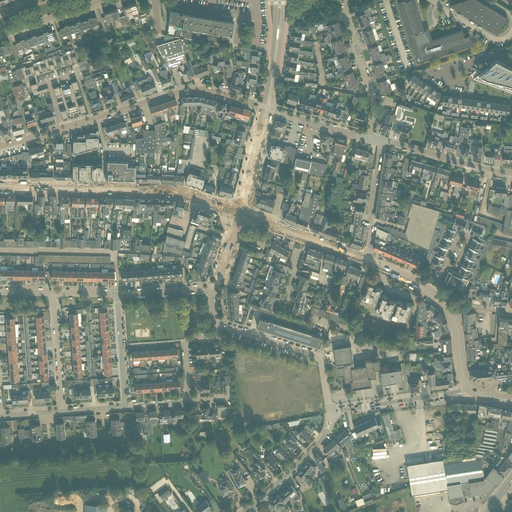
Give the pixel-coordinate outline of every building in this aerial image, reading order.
[(430,41),(426,35),(424,30),(414,0),(409,0),(405,1),(404,0),(403,0),(397,2),(417,63),(472,45),(469,36),(464,37),(462,30),(430,41)] [(507,18),(477,0),(464,0),(449,5),(497,35),(507,18)] [(136,3),(129,6),(132,14),(133,18),(140,16),(136,3)] [(133,18),(132,14),(129,6),(123,8),(125,16),(122,17),(126,27),(127,27),(127,21),(126,19),(129,18),(129,19),(133,18)] [(126,27),(122,17),(119,17),(117,9),(110,12),(113,20),(116,18),(117,22),(120,21),(121,23),(124,28),(126,27)] [(355,16),(357,22),(359,21),(366,19),(368,18),(371,17),(368,9),(362,11),(359,12),(360,14),(355,16)] [(175,32),(178,14),(179,13),(170,11),(167,35),(175,36),(175,32)] [(109,21),(113,20),(110,12),(103,14),(106,22),(103,23),(105,28),(108,27),(107,25),(110,24),(109,21)] [(229,45),(233,22),(181,13),(181,15),(178,14),(175,32),(175,36),(179,37),(186,38),(224,44),(229,45)] [(99,27),(98,22),(96,17),(92,19),(92,17),(89,18),(93,29),(99,27)] [(93,29),(89,18),(87,19),(88,20),(84,21),(86,28),(86,29),(87,30),(91,29),(91,31),(93,30),(93,29)] [(368,18),(366,19),(359,21),(361,27),(368,25),(369,27),(375,25),(374,22),(370,24),(368,18)] [(333,20),(323,24),(324,26),(327,25),(329,31),(331,30),(339,28),(341,27),(339,21),(334,23),(333,20)] [(86,28),(84,21),(80,22),(80,21),(78,22),(81,34),(84,33),(83,30),(86,29),(86,28)] [(76,24),(72,25),(74,32),(75,35),(79,34),(80,38),(79,39),(81,46),(85,44),(84,43),(83,39),(81,34),(78,22),(75,23),(76,24)] [(68,25),(66,26),(68,34),(69,38),(70,41),(71,43),(74,42),(72,36),(71,33),(74,32),(72,25),(68,26),(68,25)] [(376,28),(375,25),(369,27),(369,30),(362,32),(364,38),(374,35),(372,29),(376,28)] [(68,34),(66,26),(63,26),(64,28),(60,29),(60,31),(57,32),(60,39),(63,38),(62,36),(66,35),(67,39),(69,38),(68,34)] [(340,33),(339,28),(331,30),(329,31),(330,34),(327,35),(326,36),(323,39),(324,42),(328,41),(334,38),(333,36),(340,33)] [(47,31),(45,32),(49,44),(52,43),(50,40),(54,39),(54,40),(58,39),(55,32),(52,33),(52,31),(51,29),(47,30),(47,31)] [(291,39),(294,39),(301,40),(302,33),(309,35),(309,31),(295,29),(295,32),(292,32),(291,39)] [(49,44),(45,32),(43,33),(43,34),(40,35),(42,42),(46,41),(47,45),(49,44)] [(110,34),(102,38),(105,44),(113,40),(110,34)] [(183,51),(182,47),(179,37),(175,36),(167,35),(163,34),(165,42),(156,45),(159,50),(161,55),(163,57),(174,54),(174,53),(183,51)] [(42,42),(40,35),(36,36),(36,35),(33,36),(36,44),(37,47),(37,49),(39,48),(39,47),(40,46),(39,43),(42,42)] [(376,40),(374,35),(364,38),(366,43),(371,42),(372,44),(379,42),(378,39),(376,40)] [(36,44),(33,36),(31,37),(31,38),(28,39),(30,46),(34,45),(34,48),(37,47),(36,44)] [(189,45),(186,38),(179,37),(182,47),(189,45)] [(335,41),(334,38),(328,41),(328,43),(330,43),(332,48),(334,48),(344,44),(342,39),(335,41)] [(24,39),(21,40),(24,48),(25,52),(28,52),(31,50),(30,46),(28,39),(24,40),(24,39)] [(313,46),(314,42),(301,40),(294,39),(293,42),(291,42),(289,49),(292,49),(299,50),(300,50),(299,50),(300,44),(313,46)] [(16,44),(13,45),(14,50),(16,55),(19,54),(23,52),(25,52),(24,48),(21,40),(19,41),(19,42),(16,43),(16,44)] [(380,45),(379,42),(372,44),(373,47),(368,49),(370,54),(379,51),(377,46),(380,45)] [(346,50),(344,44),(334,48),(336,53),(334,54),(335,57),(342,54),(341,52),(346,50)] [(10,46),(8,47),(8,45),(4,47),(3,45),(1,46),(4,55),(4,57),(6,56),(7,55),(12,54),(10,46)] [(243,47),(242,52),(244,52),(249,53),(247,60),(247,61),(258,62),(259,58),(258,58),(258,57),(259,56),(259,55),(256,55),(256,56),(253,55),(251,55),(250,55),(250,53),(251,49),(243,47)] [(77,60),(73,49),(69,51),(70,53),(66,54),(66,52),(65,52),(69,63),(70,63),(69,62),(72,61),(72,62),(77,60)] [(312,52),(300,50),(299,50),(292,49),(292,52),(289,52),(288,59),(290,59),(291,59),(298,61),(298,60),(299,54),(312,56),(312,52)] [(150,51),(144,54),(147,60),(153,57),(150,51)] [(182,61),(185,60),(186,59),(183,51),(174,53),(174,54),(163,57),(169,70),(179,66),(184,80),(190,78),(188,71),(185,72),(183,64),(182,61)] [(384,56),(383,54),(380,54),(379,51),(370,54),(372,60),(378,58),(379,60),(386,58),(385,55),(384,56)] [(69,63),(65,52),(62,53),(63,55),(59,56),(58,54),(62,66),(62,65),(62,64),(64,63),(65,65),(69,63)] [(62,66),(58,54),(55,56),(55,58),(52,59),(51,57),(55,68),(54,67),(57,66),(57,67),(62,66)] [(342,57),(342,54),(335,57),(330,58),(331,61),(338,59),(340,64),(349,61),(347,55),(342,57)] [(161,55),(158,56),(163,66),(164,65),(166,69),(166,71),(169,70),(163,57),(161,55)] [(220,70),(218,62),(214,63),(212,55),(207,56),(211,68),(213,68),(214,72),(220,70)] [(50,56),(43,59),(44,59),(43,59),(47,71),(47,69),(50,68),(50,70),(52,69),(55,68),(51,57),(50,57),(50,56)] [(134,61),(132,56),(124,60),(126,64),(129,63),(133,69),(138,67),(137,65),(134,61)] [(384,65),(387,64),(386,61),(389,60),(388,57),(386,58),(379,60),(380,63),(373,65),(375,71),(383,68),(383,69),(385,68),(384,65)] [(149,67),(144,58),(140,61),(145,70),(149,67)] [(47,71),(43,59),(40,61),(41,63),(37,64),(36,62),(40,73),(40,72),(42,71),(43,72),(47,71)] [(202,75),(197,63),(196,64),(194,64),(194,65),(192,66),(190,59),(186,60),(191,76),(195,75),(196,78),(202,75)] [(299,71),(300,65),(310,66),(311,62),(298,60),(298,61),(291,59),(290,59),(290,62),(287,62),(286,69),(289,70),(289,69),(296,71),(299,71)] [(511,68),(496,60),(490,65),(474,79),(511,93),(511,68)] [(209,73),(207,68),(205,63),(204,64),(203,61),(200,62),(197,63),(202,75),(209,73)] [(242,64),(242,66),(249,67),(250,67),(251,67),(251,72),(250,73),(258,74),(259,71),(258,71),(259,66),(258,66),(258,65),(258,64),(259,64),(258,64),(243,61),(242,64)] [(351,67),(349,61),(340,64),(336,65),(338,71),(337,71),(337,74),(345,72),(344,69),(351,67)] [(40,73),(36,62),(33,63),(33,65),(30,67),(32,74),(35,74),(35,75),(40,73)] [(163,66),(159,68),(161,70),(162,70),(167,85),(169,85),(170,85),(171,85),(172,84),(173,84),(170,76),(168,76),(166,71),(166,69),(164,65),(163,66)] [(32,74),(30,67),(26,68),(25,66),(21,67),(25,82),(29,81),(28,75),(29,75),(29,76),(32,74)] [(153,68),(151,69),(154,76),(156,80),(159,79),(161,87),(162,87),(163,87),(164,87),(165,86),(167,85),(162,70),(161,70),(159,71),(161,78),(159,79),(153,68)] [(384,74),(383,69),(383,68),(375,71),(373,72),(375,77),(380,76),(381,78),(387,76),(386,73),(384,74)] [(298,81),(299,75),(308,76),(309,73),(299,71),(296,71),(289,69),(289,70),(288,73),(286,72),(284,79),(294,81),(298,81)] [(230,82),(228,90),(229,90),(229,91),(230,91),(231,91),(234,91),(238,77),(239,73),(237,72),(235,73),(234,75),(233,77),(234,78),(233,83),(232,82),(230,82)] [(346,74),(345,72),(337,74),(335,75),(337,78),(344,76),(345,81),(347,80),(355,78),(353,72),(346,74)] [(238,77),(234,91),(236,92),(237,93),(238,93),(239,93),(242,86),(243,86),(244,81),(242,81),(243,78),(241,78),(241,77),(242,74),(239,73),(238,77)] [(247,77),(247,78),(249,78),(248,84),(250,84),(251,84),(250,86),(250,91),(254,91),(256,85),(257,82),(256,82),(256,81),(257,79),(256,79),(256,78),(256,76),(257,76),(257,75),(255,75),(248,74),(247,77)] [(391,75),(387,76),(381,78),(382,81),(377,83),(378,89),(381,88),(380,88),(388,85),(386,80),(392,78),(391,75)] [(412,85),(417,78),(413,75),(408,82),(412,85)] [(147,78),(147,79),(144,80),(150,92),(156,89),(150,76),(147,78)] [(357,77),(355,78),(347,80),(345,81),(344,81),(346,87),(347,86),(348,89),(357,91),(355,87),(354,87),(354,84),(359,83),(357,77)] [(416,88),(421,80),(417,78),(412,85),(416,88)] [(150,92),(144,80),(144,79),(138,82),(137,80),(133,82),(134,86),(137,90),(141,88),(144,95),(150,92)] [(420,90),(425,83),(421,80),(416,88),(420,90)] [(38,87),(37,86),(36,83),(31,84),(29,81),(25,82),(27,88),(30,87),(31,89),(32,89),(34,95),(42,92),(41,90),(37,91),(36,88),(38,87)] [(74,91),(79,89),(76,81),(71,82),(72,84),(69,85),(73,98),(76,97),(74,91)] [(424,93),(429,86),(425,83),(420,90),(424,93)] [(25,95),(24,90),(22,84),(13,87),(16,98),(25,95)] [(73,98),(69,85),(66,86),(66,84),(61,85),(63,94),(68,93),(70,99),(73,98)] [(390,84),(388,85),(380,88),(381,88),(382,93),(389,91),(390,94),(397,92),(396,89),(392,90),(390,84)] [(63,94),(61,85),(60,86),(61,87),(59,88),(58,86),(53,88),(55,97),(61,95),(62,101),(63,102),(66,101),(63,94)] [(96,105),(91,91),(90,87),(90,85),(89,86),(86,87),(90,99),(88,100),(90,107),(91,107),(92,107),(93,107),(94,106),(96,105)] [(114,95),(113,92),(111,93),(109,86),(106,87),(110,101),(112,100),(113,101),(114,100),(115,100),(115,99),(114,95)] [(135,99),(132,92),(129,86),(125,88),(128,93),(125,94),(129,102),(135,99)] [(428,96),(433,89),(429,86),(424,93),(428,96)] [(316,102),(314,109),(315,109),(315,110),(317,110),(318,110),(320,110),(325,95),(326,90),(323,89),(322,94),(319,103),(316,102)] [(432,99),(437,91),(433,89),(428,96),(432,99)] [(100,99),(99,96),(97,97),(95,90),(91,91),(96,105),(98,105),(99,105),(100,105),(101,104),(100,99)] [(129,102),(125,94),(123,95),(121,90),(117,92),(123,105),(129,102)] [(313,94),(314,92),(311,91),(311,94),(310,93),(306,107),(309,108),(309,109),(312,110),(314,101),(312,100),(313,94)] [(436,101),(441,94),(437,91),(432,99),(436,101)] [(301,99),(302,94),(297,92),(296,95),(294,95),(289,93),(287,101),(296,104),(298,98),(301,99)] [(306,107),(310,93),(307,92),(305,99),(302,98),(301,101),(300,106),(303,107),(303,106),(306,107)] [(86,111),(83,102),(78,104),(76,98),(76,97),(73,98),(77,111),(79,111),(80,113),(86,111)] [(77,111),(73,98),(70,99),(72,106),(68,107),(67,107),(70,116),(76,114),(75,112),(77,111)] [(204,106),(202,114),(205,115),(205,112),(208,113),(209,108),(211,100),(206,98),(204,106)] [(338,101),(334,115),(337,116),(336,117),(339,118),(340,117),(340,116),(343,117),(347,118),(349,111),(345,110),(339,108),(341,102),(340,102),(341,100),(338,99),(338,101)] [(215,109),(216,106),(217,102),(211,100),(209,108),(210,108),(209,113),(210,114),(210,115),(211,115),(214,121),(215,114),(216,110),(215,109)] [(334,115),(338,101),(334,100),(333,107),(330,106),(327,114),(330,115),(331,114),(334,115)] [(414,105),(399,100),(397,105),(412,111),(414,105)] [(67,107),(68,107),(66,101),(63,102),(65,108),(59,110),(62,118),(68,116),(67,115),(69,114),(70,116),(67,107)] [(170,101),(165,103),(168,111),(168,110),(170,116),(175,115),(170,101)] [(52,111),(55,110),(52,102),(49,103),(50,105),(47,106),(49,112),(45,113),(47,120),(54,118),(52,111)] [(217,110),(216,113),(220,114),(219,117),(223,118),(224,114),(225,109),(224,109),(225,104),(219,102),(218,107),(217,110)] [(165,111),(168,111),(165,103),(159,104),(164,118),(165,121),(168,120),(165,111)] [(155,106),(154,106),(157,114),(160,113),(162,119),(162,122),(164,121),(165,121),(164,118),(159,104),(155,106)] [(230,105),(227,115),(227,116),(227,115),(233,117),(234,116),(234,115),(236,107),(230,105)] [(154,106),(149,108),(154,122),(156,121),(154,115),(157,114),(154,106)] [(240,117),(243,109),(236,107),(234,115),(234,116),(237,117),(236,118),(240,119),(240,117)] [(246,121),(249,111),(243,109),(240,117),(240,119),(246,121)] [(395,112),(390,111),(386,109),(381,124),(382,125),(381,126),(382,128),(383,128),(383,129),(390,131),(395,112)] [(22,127),(20,117),(18,110),(17,110),(16,110),(16,111),(15,111),(14,112),(14,113),(13,113),(13,114),(13,115),(13,116),(14,118),(9,119),(11,125),(16,124),(17,128),(12,129),(14,135),(24,132),(23,127),(22,127)] [(31,118),(30,116),(28,111),(25,112),(26,117),(27,120),(26,120),(27,126),(35,124),(33,118),(31,118)] [(47,120),(45,113),(42,114),(41,111),(38,112),(39,115),(41,122),(47,120)] [(356,112),(353,121),(360,123),(360,122),(362,123),(363,121),(364,116),(365,113),(360,112),(360,113),(356,112)] [(141,123),(142,123),(139,116),(130,119),(132,126),(141,123)] [(1,130),(1,133),(3,138),(9,136),(6,120),(2,121),(3,129),(1,130)] [(277,138),(281,122),(276,120),(273,128),(276,129),(274,136),(271,135),(270,142),(278,144),(280,139),(277,138)] [(166,141),(164,121),(162,122),(154,125),(155,130),(154,141),(155,141),(162,141),(166,141)] [(130,133),(128,127),(126,128),(125,123),(124,122),(115,125),(117,131),(117,134),(121,133),(120,130),(124,129),(125,128),(127,134),(128,133),(127,143),(132,143),(130,133)] [(284,132),(287,123),(281,122),(277,138),(280,139),(281,133),(283,133),(284,132)] [(234,125),(231,125),(228,124),(227,127),(235,129),(233,135),(236,136),(244,137),(245,131),(236,129),(237,126),(234,125)] [(411,132),(412,128),(409,127),(408,128),(404,127),(405,126),(397,124),(395,132),(403,135),(403,136),(408,137),(410,131),(411,132)] [(114,135),(117,134),(115,125),(106,127),(102,127),(102,129),(103,135),(104,139),(106,143),(109,143),(108,138),(110,137),(110,133),(113,132),(114,135)] [(467,141),(467,140),(464,139),(464,136),(465,136),(466,130),(467,131),(467,130),(466,130),(467,128),(460,126),(460,129),(459,138),(458,143),(459,142),(462,143),(461,148),(462,149),(461,153),(467,155),(469,147),(471,147),(471,142),(467,141)] [(448,149),(453,131),(454,129),(451,129),(451,131),(450,131),(449,133),(448,136),(444,136),(444,140),(445,140),(443,148),(448,149)] [(98,141),(98,130),(96,130),(96,132),(89,132),(89,134),(83,134),(83,136),(77,136),(77,137),(72,137),(72,144),(72,155),(73,155),(73,154),(98,147),(98,148),(100,148),(100,150),(102,150),(102,144),(101,144),(101,141),(98,141)] [(154,141),(155,130),(143,130),(143,138),(136,139),(136,143),(136,152),(144,152),(147,152),(154,152),(155,141),(154,141)] [(442,140),(443,137),(443,134),(432,131),(431,135),(430,139),(429,144),(436,146),(437,144),(441,145),(442,140)] [(192,135),(185,134),(183,141),(191,143),(192,135)] [(323,134),(321,142),(325,143),(323,148),(327,150),(329,145),(330,140),(329,140),(330,136),(327,135),(326,134),(325,134),(324,134),(323,134)] [(226,139),(225,143),(228,144),(228,143),(235,145),(235,142),(242,144),(244,137),(236,136),(233,135),(232,140),(226,139)] [(341,142),(342,139),(336,137),(334,145),(335,145),(333,152),(339,153),(341,147),(342,143),(341,142)] [(344,152),(345,148),(346,148),(347,147),(347,146),(347,145),(346,144),(347,140),(342,139),(341,142),(342,143),(341,147),(339,153),(337,159),(340,161),(342,156),(344,152)] [(473,156),(481,157),(481,153),(482,153),(482,150),(482,146),(481,146),(481,144),(477,144),(477,143),(475,143),(475,140),(472,140),(471,153),(474,153),(473,156)] [(55,146),(52,146),(52,151),(55,151),(62,151),(62,143),(62,141),(55,142),(55,143),(55,146)] [(161,150),(162,145),(162,141),(155,141),(154,152),(154,155),(154,158),(156,158),(157,150),(161,150)] [(295,155),(296,149),(291,147),(289,146),(289,147),(284,146),(284,147),(274,145),(274,146),(271,145),(270,149),(271,150),(269,157),(268,156),(268,157),(271,157),(270,159),(292,165),(295,155)] [(41,146),(35,148),(37,155),(44,153),(41,146)] [(33,156),(37,155),(35,148),(28,150),(29,151),(26,152),(26,159),(27,165),(31,164),(30,158),(33,158),(33,156)] [(360,158),(363,150),(356,148),(354,156),(360,158)] [(486,154),(486,159),(494,159),(494,156),(497,156),(498,148),(493,148),(491,148),(490,151),(487,151),(486,154)] [(511,153),(511,154),(511,152),(511,151),(509,151),(508,151),(508,149),(504,149),(503,163),(511,163),(511,153)] [(363,150),(360,158),(362,158),(367,160),(366,160),(371,162),(373,155),(369,154),(369,152),(363,150)] [(397,161),(398,155),(393,154),(385,152),(384,158),(392,160),(397,161)] [(294,162),(293,169),(302,171),(301,175),(300,177),(300,179),(308,181),(309,173),(310,173),(313,174),(318,175),(323,176),(324,176),(326,169),(327,165),(312,161),(296,157),(294,162)] [(392,163),(392,160),(384,158),(383,164),(396,167),(396,163),(392,163)] [(135,181),(135,174),(135,166),(127,165),(128,161),(120,161),(120,159),(106,159),(106,160),(106,169),(107,169),(107,172),(106,172),(105,180),(112,181),(112,180),(113,180),(113,181),(135,181)] [(415,169),(417,161),(412,159),(408,172),(411,173),(412,169),(415,169)] [(279,164),(278,163),(271,161),(270,165),(267,165),(264,177),(273,180),(275,173),(277,173),(279,164)] [(419,176),(422,168),(423,163),(417,161),(415,169),(417,170),(416,175),(419,176)] [(102,180),(102,164),(72,163),(72,180),(91,180),(91,178),(95,178),(95,180),(102,180)] [(178,184),(181,167),(181,164),(181,163),(178,163),(176,175),(175,174),(173,183),(178,184)] [(428,173),(431,165),(425,163),(421,176),(424,177),(426,172),(428,173)] [(38,180),(38,172),(38,169),(31,169),(31,164),(27,165),(27,171),(31,170),(32,172),(31,172),(30,179),(38,180)] [(182,176),(183,169),(184,167),(187,168),(187,165),(181,164),(181,167),(178,184),(183,185),(184,176),(182,176)] [(433,180),(435,171),(436,167),(431,165),(428,173),(426,180),(429,181),(430,179),(433,180)] [(441,177),(444,169),(438,167),(434,180),(438,181),(439,176),(441,177)] [(46,171),(44,171),(44,180),(53,180),(53,172),(54,172),(54,168),(49,168),(46,168),(46,171)] [(447,179),(448,175),(450,170),(444,169),(441,177),(444,178),(442,183),(446,184),(447,179)] [(193,172),(189,171),(188,174),(187,173),(186,177),(185,182),(186,182),(186,184),(187,184),(186,185),(190,186),(190,185),(192,185),(191,186),(195,187),(195,186),(197,187),(196,188),(200,189),(200,188),(201,188),(203,182),(204,179),(192,175),(193,172)] [(220,188),(218,193),(224,195),(231,172),(229,172),(227,171),(225,178),(223,185),(221,184),(220,188)] [(233,184),(236,172),(231,171),(231,172),(224,195),(230,196),(233,188),(230,187),(231,183),(233,184)] [(352,183),(351,190),(360,192),(365,192),(366,189),(367,189),(367,187),(368,187),(368,182),(367,182),(368,176),(366,175),(367,172),(366,172),(359,171),(359,174),(360,175),(359,184),(352,183)] [(390,175),(390,173),(382,172),(381,178),(386,178),(394,180),(394,176),(390,175)] [(212,194),(214,190),(215,187),(208,184),(210,180),(211,176),(207,174),(205,178),(207,179),(202,191),(212,194)] [(455,185),(458,177),(452,175),(450,179),(449,183),(455,185)] [(461,186),(462,183),(464,179),(458,177),(455,185),(454,190),(452,196),(454,197),(456,191),(457,187),(457,185),(461,186)] [(479,187),(480,183),(474,181),(470,195),(476,196),(479,187)] [(388,188),(388,186),(380,185),(379,191),(384,191),(392,193),(393,189),(388,188)] [(496,187),(496,192),(496,195),(506,195),(506,188),(496,187)] [(298,221),(296,225),(304,228),(306,229),(306,228),(308,224),(308,222),(310,216),(313,217),(319,195),(314,194),(312,202),(309,202),(312,192),(305,191),(301,207),(299,218),(298,221)] [(264,207),(268,199),(264,197),(265,193),(261,192),(259,198),(260,199),(258,205),(264,207)] [(353,201),(353,202),(362,203),(362,200),(366,200),(367,193),(362,193),(358,192),(358,196),(354,196),(353,201)] [(394,194),(392,194),(384,192),(379,192),(378,198),(386,199),(393,200),(394,194)] [(511,194),(509,195),(508,199),(504,198),(503,205),(507,206),(506,209),(507,209),(511,210),(511,202),(511,194)] [(14,208),(14,203),(14,201),(14,196),(6,196),(5,201),(5,203),(5,208),(8,208),(14,208)] [(24,210),(25,196),(17,196),(17,201),(17,208),(22,208),(22,210),(24,210)] [(32,209),(32,201),(33,196),(25,196),(24,210),(28,210),(27,212),(31,212),(31,209),(32,209)] [(44,205),(44,202),(45,197),(38,196),(38,204),(34,204),(34,212),(38,212),(38,210),(41,210),(41,205),(44,205)] [(56,206),(56,202),(56,197),(50,197),(50,206),(46,206),(44,207),(45,219),(49,219),(49,213),(57,213),(57,206),(56,206)] [(274,204),(276,199),(272,198),(272,200),(268,199),(264,207),(271,210),(273,204),(274,204)] [(386,201),(386,199),(378,198),(377,204),(382,205),(390,206),(391,202),(386,201)] [(132,208),(133,200),(124,199),(124,208),(132,208)] [(153,207),(153,204),(153,199),(144,199),(144,207),(144,218),(147,218),(147,211),(152,211),(152,214),(153,214),(154,214),(155,207),(153,207)] [(156,209),(159,209),(159,208),(159,199),(155,199),(155,204),(155,207),(154,214),(153,214),(152,225),(156,225),(156,222),(156,220),(161,220),(161,215),(159,215),(157,215),(156,213),(156,209)] [(161,220),(160,222),(163,222),(165,222),(167,220),(167,218),(169,218),(169,210),(167,210),(168,207),(173,207),(174,207),(176,201),(173,201),(173,200),(165,199),(164,207),(164,209),(164,215),(161,215),(161,220)] [(182,211),(184,202),(178,201),(176,206),(176,208),(174,213),(174,214),(178,215),(180,210),(182,211)] [(283,202),(281,210),(286,211),(286,213),(287,213),(284,221),(289,223),(292,215),(290,214),(291,212),(293,212),(296,206),(296,204),(294,204),(294,203),(290,201),(289,204),(283,202)] [(353,202),(352,208),(356,209),(355,213),(362,214),(364,214),(365,207),(362,206),(362,203),(353,202)] [(436,225),(437,220),(440,211),(412,203),(410,210),(408,217),(410,217),(407,226),(406,232),(409,240),(428,249),(430,244),(431,239),(434,230),(436,225)] [(211,216),(212,214),(208,212),(208,211),(203,209),(203,210),(200,210),(201,208),(196,206),(190,221),(207,227),(210,220),(212,221),(213,217),(211,216)] [(296,216),(299,208),(296,207),(293,215),(292,215),(289,223),(294,225),(297,217),(296,216)] [(392,218),(393,214),(384,212),(376,211),(375,217),(379,218),(379,219),(383,220),(384,216),(392,218)] [(363,241),(366,228),(366,226),(361,225),(362,214),(355,213),(355,212),(353,225),(352,232),(351,235),(352,235),(352,237),(352,239),(353,239),(350,245),(360,249),(361,248),(363,241)] [(311,228),(310,231),(317,233),(320,226),(324,216),(317,213),(313,223),(312,226),(311,228)] [(330,226),(330,225),(329,224),(331,218),(324,216),(320,226),(317,233),(335,240),(338,232),(327,229),(329,225),(330,226)] [(468,226),(471,220),(457,216),(457,218),(456,218),(456,217),(453,225),(458,227),(458,228),(459,229),(460,229),(461,229),(462,230),(462,229),(463,229),(465,225),(468,226)] [(453,227),(437,220),(436,225),(444,228),(442,233),(447,235),(453,238),(453,237),(454,237),(456,233),(455,233),(455,232),(456,232),(450,229),(451,226),(453,227)] [(482,228),(484,224),(471,220),(468,226),(471,228),(469,232),(470,232),(471,232),(470,233),(471,234),(473,234),(474,235),(474,234),(479,236),(483,228),(482,228)] [(164,245),(162,252),(166,253),(167,251),(180,255),(182,250),(184,244),(185,239),(185,238),(182,237),(183,231),(175,228),(168,226),(166,234),(167,234),(164,245)] [(121,227),(120,238),(130,239),(131,228),(121,227)] [(393,233),(391,228),(390,227),(387,228),(389,233),(388,237),(391,238),(391,237),(394,239),(395,236),(392,234),(393,233)] [(381,253),(386,242),(388,237),(389,233),(385,231),(377,228),(375,241),(377,242),(374,249),(381,253)] [(446,238),(447,235),(442,233),(434,230),(431,239),(434,241),(436,236),(442,238),(440,243),(443,244),(443,245),(449,247),(450,245),(451,243),(452,241),(446,238)] [(212,239),(213,237),(206,235),(205,237),(207,238),(206,240),(207,241),(206,244),(214,246),(216,241),(212,239)] [(265,254),(264,257),(268,258),(271,251),(275,253),(279,244),(278,244),(276,243),(277,239),(274,238),(272,244),(270,243),(268,248),(265,254)] [(485,246),(483,250),(486,252),(487,249),(488,248),(490,244),(491,240),(488,239),(487,241),(478,238),(480,239),(479,242),(473,239),(472,240),(470,244),(471,244),(470,245),(476,248),(479,249),(481,244),(485,246)] [(442,247),(443,245),(443,244),(440,243),(434,241),(431,239),(430,244),(428,249),(432,250),(434,245),(439,248),(437,252),(439,253),(439,254),(445,256),(445,255),(446,255),(448,251),(447,251),(448,250),(442,247)] [(284,247),(281,246),(283,242),(279,241),(278,244),(279,244),(275,253),(275,254),(281,256),(284,247)] [(387,255),(391,247),(388,246),(389,243),(386,242),(381,253),(387,255)] [(212,252),(214,246),(206,244),(205,247),(204,246),(203,249),(204,249),(212,252)] [(285,244),(284,247),(281,256),(279,260),(285,262),(286,259),(289,250),(287,249),(288,245),(285,244)] [(486,252),(483,258),(491,261),(492,260),(491,260),(495,249),(496,249),(497,246),(496,246),(493,244),(491,249),(488,248),(487,249),(486,252)] [(393,258),(397,251),(396,250),(397,248),(391,245),(391,247),(387,255),(393,258)] [(495,249),(491,260),(492,260),(499,263),(499,262),(503,251),(504,248),(503,247),(500,246),(499,250),(496,249),(495,249)] [(503,251),(499,262),(505,264),(506,264),(511,249),(510,249),(508,247),(506,252),(503,251)] [(311,264),(316,250),(309,248),(304,262),(308,263),(307,266),(311,267),(312,265),(311,264)] [(400,261),(404,251),(398,248),(397,251),(393,258),(400,261)] [(481,255),(479,260),(482,261),(483,258),(486,252),(483,250),(479,249),(476,248),(475,251),(469,248),(468,250),(467,252),(466,254),(472,257),(475,258),(477,253),(481,255)] [(210,258),(212,252),(204,249),(202,255),(210,258)] [(244,249),(242,255),(250,258),(251,255),(252,255),(253,252),(244,249)] [(438,257),(439,254),(439,253),(437,252),(432,250),(428,249),(425,259),(429,260),(430,257),(434,259),(432,261),(432,262),(433,262),(433,264),(432,263),(432,264),(436,265),(437,264),(441,266),(441,265),(442,263),(443,262),(443,261),(444,259),(438,257)] [(320,261),(321,257),(323,253),(316,250),(311,264),(312,265),(311,267),(313,268),(315,261),(314,261),(315,260),(320,261)] [(406,263),(410,253),(404,251),(400,261),(406,263)] [(412,266),(415,258),(416,256),(410,253),(406,263),(412,266)] [(334,265),(337,257),(335,256),(326,254),(324,261),(325,262),(323,268),(329,269),(327,274),(332,276),(332,274),(333,271),(335,265),(334,265)] [(208,263),(210,258),(202,255),(201,258),(200,258),(199,260),(208,263)] [(249,260),(250,258),(242,255),(240,261),(249,264),(250,261),(249,260)] [(420,264),(421,261),(423,262),(424,259),(416,255),(416,256),(415,258),(412,266),(418,268),(420,264)] [(336,274),(342,259),(337,257),(334,265),(335,265),(333,271),(332,274),(336,274)] [(477,264),(475,269),(478,270),(482,261),(479,260),(475,258),(472,257),(471,260),(465,257),(465,258),(465,259),(464,258),(462,262),(463,263),(462,263),(462,264),(468,266),(471,267),(473,263),(477,264)] [(342,259),(337,273),(340,274),(343,268),(345,269),(346,266),(348,261),(342,259)] [(206,269),(208,263),(199,260),(198,263),(199,264),(198,266),(206,269)] [(248,266),(249,264),(240,261),(238,266),(246,269),(247,266),(248,266)] [(204,275),(206,269),(198,266),(197,269),(193,268),(192,271),(195,272),(204,275)] [(245,272),(246,269),(238,266),(236,272),(245,275),(246,272),(245,272)] [(343,276),(341,284),(344,285),(346,280),(348,280),(350,276),(352,277),(355,268),(349,266),(348,270),(346,275),(346,277),(343,276)] [(467,276),(469,272),(472,273),(470,278),(474,280),(478,270),(475,269),(471,267),(468,266),(467,269),(461,266),(461,267),(460,269),(459,271),(458,273),(467,277),(468,277),(467,276)] [(281,273),(282,270),(273,267),(270,275),(279,278),(280,275),(284,276),(285,274),(281,273)] [(366,277),(362,276),(360,275),(360,274),(361,270),(355,268),(352,277),(358,279),(356,283),(359,284),(357,288),(356,292),(360,294),(363,284),(366,277)] [(47,271),(44,271),(38,271),(37,279),(44,280),(44,277),(47,277),(47,271)] [(128,280),(128,272),(124,272),(124,271),(119,272),(120,277),(122,277),(122,281),(128,280)] [(244,278),(245,275),(236,272),(234,277),(242,280),(243,277),(244,278)] [(453,287),(457,277),(451,275),(452,273),(448,272),(445,280),(448,282),(447,283),(447,284),(451,286),(453,287)] [(308,285),(311,275),(310,274),(309,276),(302,273),(301,276),(297,275),(296,277),(301,279),(299,282),(308,285)] [(279,278),(270,275),(267,274),(265,280),(266,280),(268,281),(279,285),(278,285),(281,286),(282,283),(278,282),(279,278)] [(241,283),(242,280),(234,277),(232,283),(241,286),(242,284),(241,283)] [(462,279),(457,277),(453,287),(454,287),(458,289),(459,289),(459,288),(461,289),(464,290),(468,281),(463,278),(462,279)] [(266,280),(265,283),(266,283),(266,284),(265,286),(268,287),(278,291),(279,288),(277,288),(278,285),(279,285),(268,281),(266,280)] [(306,291),(308,285),(299,282),(298,285),(294,284),(293,286),(295,287),(306,291)] [(408,320),(412,309),(413,304),(407,302),(406,303),(403,302),(403,303),(397,300),(396,302),(390,299),(390,298),(387,297),(387,296),(381,294),(383,289),(376,287),(377,286),(374,285),(374,284),(367,282),(362,298),(366,299),(366,300),(370,301),(369,303),(377,305),(375,310),(380,312),(383,313),(382,314),(391,317),(391,316),(399,319),(400,318),(403,319),(403,318),(408,320)] [(487,292),(487,290),(482,289),(480,285),(473,283),(469,290),(476,291),(475,296),(478,296),(478,297),(484,298),(484,299),(488,300),(490,292),(487,292)] [(277,293),(278,291),(268,287),(267,290),(263,289),(263,290),(262,292),(267,294),(267,293),(274,296),(276,293),(277,293)] [(308,291),(306,291),(295,287),(294,289),(298,291),(297,294),(305,297),(308,291)] [(500,305),(502,291),(502,290),(503,288),(500,288),(499,291),(499,296),(495,296),(494,304),(498,304),(498,305),(500,305)] [(279,298),(274,296),(267,293),(267,294),(265,299),(273,302),(274,299),(278,300),(279,298)] [(303,303),(305,297),(297,294),(296,297),(292,296),(291,298),(303,303)] [(303,306),(304,303),(303,303),(291,298),(292,299),(291,301),(295,302),(294,306),(302,309),(306,310),(307,308),(303,306)] [(272,305),(273,302),(265,299),(262,307),(267,309),(268,310),(270,310),(272,311),(274,312),(276,307),(272,305)] [(428,311),(433,316),(438,310),(431,304),(426,309),(420,303),(422,299),(421,299),(419,303),(416,325),(415,336),(427,337),(427,324),(426,324),(427,323),(428,311)] [(275,312),(252,305),(251,308),(261,311),(274,315),(275,312)] [(327,305),(326,311),(327,312),(330,313),(333,314),(334,309),(330,308),(331,306),(327,305)] [(300,315),(302,310),(302,309),(294,306),(293,309),(289,308),(288,310),(300,315)] [(106,311),(105,307),(99,308),(100,318),(108,317),(107,311),(106,311)] [(78,320),(77,313),(86,313),(86,309),(72,310),(72,314),(69,314),(70,320),(78,320)] [(445,317),(438,310),(433,316),(434,317),(433,318),(439,324),(445,317)] [(476,324),(476,315),(476,313),(473,313),(473,312),(464,312),(464,325),(464,324),(475,324),(476,324)] [(293,329),(269,322),(269,321),(260,318),(257,327),(261,328),(262,327),(264,328),(264,329),(266,330),(270,331),(274,332),(275,331),(277,331),(276,333),(283,335),(284,333),(286,334),(285,336),(292,338),(293,336),(295,337),(294,339),(301,341),(302,339),(304,340),(303,342),(312,344),(312,343),(314,344),(314,345),(318,346),(321,337),(312,334),(312,335),(293,329)] [(508,325),(508,324),(508,319),(499,318),(498,345),(507,345),(508,325)] [(449,331),(447,323),(438,325),(439,330),(435,331),(436,334),(434,335),(435,336),(443,336),(447,336),(445,336),(444,332),(449,331)] [(475,324),(464,324),(464,325),(466,340),(477,338),(475,324)] [(481,345),(480,338),(477,338),(466,340),(467,347),(475,345),(481,345)] [(452,351),(451,339),(441,339),(441,343),(440,343),(440,346),(441,346),(442,352),(452,351)] [(381,368),(380,366),(379,360),(369,361),(369,360),(365,361),(365,362),(354,363),(351,345),(334,348),(336,364),(337,367),(338,375),(344,374),(345,381),(351,381),(352,388),(371,385),(370,377),(376,377),(375,369),(381,368)] [(475,347),(475,345),(467,347),(468,354),(482,353),(481,350),(480,350),(480,347),(475,347)] [(221,348),(221,346),(216,347),(216,346),(213,346),(213,347),(208,347),(209,357),(221,356),(221,355),(224,355),(224,356),(224,348),(223,348),(221,348)] [(209,357),(208,347),(204,347),(201,347),(201,348),(196,348),(197,358),(209,357)] [(245,371),(244,357),(243,352),(233,352),(234,371),(245,371)] [(453,357),(452,352),(443,353),(444,358),(435,359),(435,361),(447,360),(452,359),(452,357),(453,357)] [(506,367),(505,361),(505,354),(501,354),(502,362),(496,363),(496,365),(496,368),(496,378),(507,377),(506,367)] [(451,365),(450,362),(442,363),(442,361),(447,361),(447,360),(435,361),(436,361),(432,362),(432,365),(436,365),(436,366),(439,365),(440,369),(443,369),(451,368),(452,367),(451,365)] [(484,379),(483,368),(482,362),(479,362),(480,370),(469,371),(470,378),(473,378),(473,380),(484,379)] [(314,367),(306,369),(312,408),(319,406),(314,367)] [(401,368),(391,370),(381,371),(383,383),(389,382),(390,382),(396,381),(403,380),(401,368)] [(427,374),(429,384),(429,389),(436,388),(435,381),(434,373),(427,374)] [(452,374),(447,374),(448,379),(435,381),(436,388),(453,386),(452,374)] [(229,384),(229,378),(228,375),(222,375),(222,380),(217,380),(217,381),(215,381),(215,382),(215,387),(219,387),(219,386),(220,390),(226,389),(226,385),(229,384)] [(422,381),(421,376),(408,378),(411,392),(416,391),(419,390),(418,387),(419,386),(418,381),(422,381)] [(106,396),(105,385),(102,385),(102,386),(98,386),(98,378),(93,378),(94,386),(94,389),(97,389),(98,396),(106,396)] [(210,391),(210,384),(206,384),(206,381),(197,382),(197,389),(200,389),(200,391),(206,391),(206,392),(209,392),(209,391),(210,391)] [(30,393),(30,390),(29,383),(26,383),(27,390),(26,390),(26,394),(22,394),(22,391),(19,391),(19,402),(27,401),(26,398),(31,398),(30,393)] [(113,384),(109,385),(105,385),(106,396),(113,395),(113,384)] [(43,400),(42,393),(38,393),(37,388),(34,389),(35,401),(43,400)] [(83,397),(82,390),(79,390),(78,388),(71,388),(72,394),(75,394),(75,398),(83,397)] [(15,391),(9,392),(10,399),(12,398),(12,403),(19,402),(19,391),(15,391)] [(226,416),(228,415),(228,420),(229,420),(229,421),(229,422),(230,422),(231,422),(232,423),(232,422),(232,420),(231,414),(230,412),(230,407),(227,407),(227,405),(216,406),(216,407),(217,407),(218,411),(218,416),(220,416),(220,417),(221,417),(221,418),(222,418),(223,418),(223,417),(224,417),(224,416),(226,416)] [(494,451),(495,444),(501,408),(490,406),(488,406),(486,407),(483,406),(484,405),(479,405),(478,410),(477,418),(475,418),(475,454),(443,459),(448,488),(448,489),(449,497),(450,502),(450,503),(451,503),(452,503),(453,504),(454,504),(455,504),(456,504),(456,503),(458,503),(459,503),(461,502),(462,502),(463,501),(464,501),(463,500),(462,496),(488,492),(495,483),(497,485),(505,475),(498,470),(493,466),(482,457),(485,450),(494,451)] [(175,412),(172,412),(173,422),(173,424),(177,424),(176,417),(177,417),(180,417),(182,417),(182,411),(182,408),(177,409),(177,411),(175,412)] [(511,442),(511,438),(511,437),(511,430),(511,410),(501,408),(495,444),(497,444),(499,445),(502,445),(502,446),(504,447),(507,449),(508,448),(510,449),(511,447),(509,446),(511,442)] [(202,414),(201,414),(198,414),(198,419),(206,418),(207,421),(215,420),(214,412),(209,413),(209,409),(202,409),(202,414)] [(173,422),(172,412),(169,412),(169,411),(166,411),(166,410),(163,410),(163,411),(162,411),(162,416),(162,418),(166,418),(166,421),(168,422),(170,422),(173,422)] [(119,422),(119,419),(119,412),(117,413),(117,416),(111,417),(111,419),(111,427),(126,426),(126,423),(123,423),(123,422),(119,422)] [(149,414),(146,414),(147,423),(147,429),(151,429),(151,423),(157,423),(157,419),(157,417),(156,412),(149,412),(149,414)] [(143,413),(136,413),(136,420),(137,424),(142,424),(143,434),(148,434),(147,429),(147,423),(146,414),(143,414),(143,413)] [(382,415),(384,420),(389,440),(402,436),(400,429),(394,431),(394,433),(388,413),(382,415)] [(94,421),(94,418),(88,418),(88,415),(78,415),(78,416),(75,416),(76,423),(86,422),(86,429),(95,428),(95,421),(94,421)] [(64,430),(63,423),(66,423),(65,420),(70,419),(69,416),(62,417),(62,420),(56,420),(56,424),(56,431),(64,430)] [(375,418),(370,420),(373,429),(379,427),(379,428),(383,426),(382,424),(380,419),(376,421),(375,418)] [(2,428),(1,428),(2,435),(12,434),(12,429),(11,427),(12,427),(11,423),(11,420),(7,421),(7,424),(1,424),(2,428)] [(373,429),(370,420),(364,422),(368,431),(371,440),(376,437),(373,429)] [(41,432),(40,425),(39,425),(39,422),(33,422),(33,425),(31,425),(31,429),(27,430),(28,433),(41,432)] [(368,431),(364,422),(359,425),(363,433),(368,431)] [(134,430),(134,428),(134,425),(126,426),(111,427),(112,434),(123,433),(124,431),(134,430)] [(313,431),(310,428),(308,425),(299,434),(298,433),(296,436),(299,439),(300,438),(301,439),(301,438),(304,442),(310,436),(312,435),(310,434),(313,431)] [(352,433),(351,433),(352,434),(353,434),(355,439),(358,437),(360,436),(360,435),(363,433),(359,425),(354,427),(356,431),(352,433)] [(350,436),(352,434),(351,433),(349,429),(346,431),(345,430),(341,434),(352,447),(353,450),(356,448),(354,444),(348,438),(350,436)] [(297,441),(296,439),(290,434),(285,438),(288,441),(285,444),(288,447),(289,447),(293,451),(298,446),(295,443),(297,441)] [(352,447),(341,434),(336,437),(339,441),(342,444),(344,442),(350,449),(352,447)] [(338,447),(340,445),(338,443),(334,439),(330,442),(336,449),(339,452),(341,450),(338,447)] [(334,451),(336,449),(330,442),(324,448),(327,452),(333,459),(337,455),(334,451)] [(287,450),(286,449),(281,444),(277,448),(279,450),(275,454),(282,461),(288,456),(285,453),(287,450)] [(500,452),(504,447),(502,446),(502,445),(499,445),(496,444),(495,448),(500,452)] [(324,466),(320,462),(324,459),(322,456),(318,452),(313,457),(316,460),(315,461),(317,463),(316,463),(319,470),(321,473),(326,469),(324,466)] [(277,460),(273,456),(270,453),(265,457),(267,460),(264,463),(270,470),(276,465),(274,462),(277,460)] [(511,464),(509,462),(506,459),(503,457),(503,458),(501,460),(498,457),(496,460),(509,470),(511,466),(511,464)] [(443,458),(407,464),(412,494),(448,488),(443,459),(443,458)] [(265,469),(262,465),(257,459),(253,462),(256,465),(257,466),(255,467),(256,468),(253,471),(259,479),(265,474),(263,471),(265,469)] [(509,470),(496,460),(494,463),(495,464),(493,466),(498,470),(505,475),(505,476),(509,470)] [(301,470),(298,474),(302,477),(304,479),(303,479),(307,482),(306,483),(308,486),(311,482),(308,480),(311,476),(312,477),(316,472),(313,468),(314,466),(312,465),(308,461),(301,470)] [(246,482),(241,474),(242,473),(239,468),(231,473),(234,479),(235,478),(239,486),(246,482)] [(203,470),(198,474),(202,480),(207,477),(203,470)] [(231,484),(234,483),(230,475),(223,479),(222,478),(221,478),(220,478),(220,479),(219,479),(219,480),(219,481),(221,485),(218,487),(223,495),(224,494),(225,495),(227,494),(227,493),(228,492),(228,493),(231,491),(234,489),(231,484)] [(318,478),(324,488),(327,494),(331,492),(322,476),(318,478)] [(291,485),(286,490),(296,501),(298,499),(300,497),(296,492),(297,491),(294,489),(291,485)] [(206,488),(203,490),(208,497),(208,498),(211,496),(206,488)] [(296,501),(286,490),(281,495),(284,498),(286,501),(289,498),(293,503),(296,501)] [(170,491),(161,497),(163,500),(164,499),(172,494),(171,492),(170,491)] [(282,502),(284,501),(279,494),(278,495),(277,495),(276,496),(275,497),(274,498),(284,510),(287,508),(282,502)] [(347,509),(342,497),(337,499),(342,511),(347,509)] [(355,500),(358,507),(365,504),(362,497),(355,500)] [(270,502),(273,506),(275,508),(274,509),(276,511),(279,511),(280,511),(281,511),(284,510),(274,498),(273,499),(271,499),(270,500),(270,502)] [(196,507),(195,507),(196,508),(198,511),(204,511),(212,507),(212,506),(211,507),(209,505),(210,504),(209,503),(206,499),(206,500),(196,507)]
